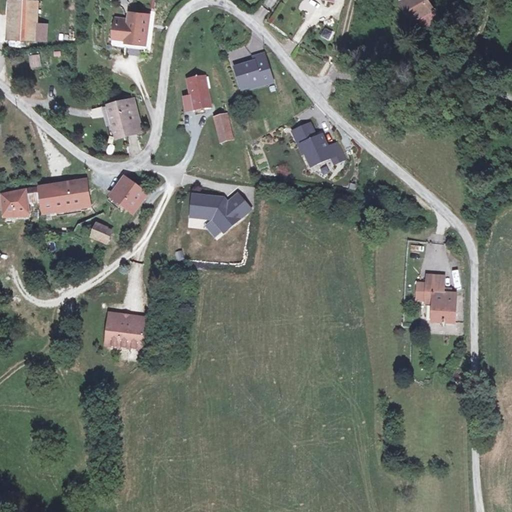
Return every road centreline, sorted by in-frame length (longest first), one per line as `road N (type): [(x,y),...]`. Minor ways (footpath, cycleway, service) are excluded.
road 1 (unclassified): [(99,166),(133,165),(153,149),(172,36),(186,11),(219,0),(249,23),(472,238),(479,511)]
road 2 (residential): [(0,87),(99,166)]
